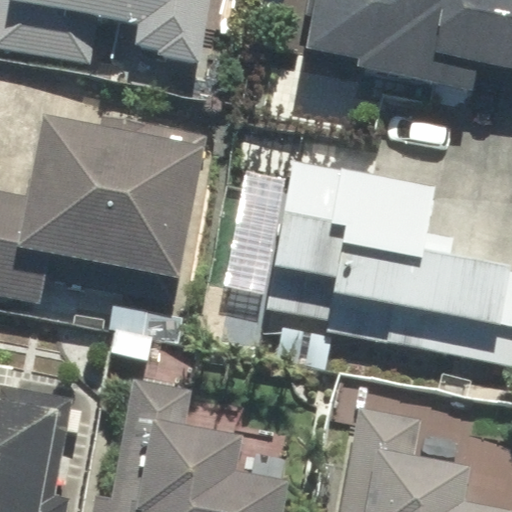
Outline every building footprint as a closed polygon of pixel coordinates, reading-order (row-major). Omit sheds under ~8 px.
[(0,0),(0,55),(96,72),(103,27),(147,35),(144,55),(207,66),(218,0),(0,0)] [(511,0),(313,0),(302,67),(485,100),(490,76),(511,79),(511,0)] [(0,308),(182,338),(216,136),(106,118),(103,134),(54,126),(41,202),(0,194),(0,308)] [(332,324),(330,335),(511,369),(511,272),(437,258),(449,194),(301,166),(273,313),(332,324)] [(196,387),(138,378),(117,499),(101,497),(98,511),(290,511),(296,482),(246,474),(252,435),(189,425),(196,387)] [(4,398),(0,397),(0,511),(72,511),(74,500),(63,499),(79,400),(5,388),(4,398)] [(511,511),(511,508),(472,503),(478,467),(417,457),(423,420),(361,411),(345,511),(511,511)]
